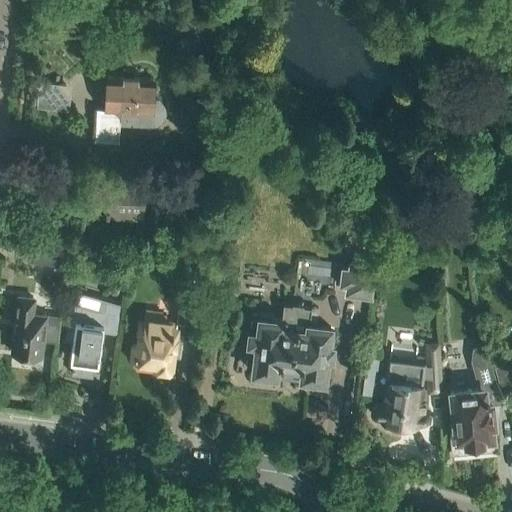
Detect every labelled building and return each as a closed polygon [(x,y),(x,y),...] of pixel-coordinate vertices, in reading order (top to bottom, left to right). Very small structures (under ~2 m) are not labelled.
[(97,107),(95,140),(119,142),(120,124),(152,125),(157,124),(162,122),(165,117),(166,112),(166,107),(163,101),(158,97),(153,97),(154,77),(108,74),(106,108),(97,107)] [(40,81),(37,106),(63,108),(65,83),(40,81)] [(93,184),(91,208),(104,209),(104,215),(140,217),(143,182),(103,179),(103,184),(93,184)] [(30,244),(28,259),(55,263),(58,247),(30,244)] [(111,253),(107,282),(121,284),(125,255),(111,253)] [(343,266),(340,284),(347,285),(346,293),(372,296),(373,284),(374,267),(375,262),(350,259),(349,267),(343,266)] [(82,276),(80,286),(102,291),(104,281),(82,276)] [(181,293),(178,321),(199,323),(203,294),(181,293)] [(21,296),(12,352),(18,353),(18,354),(19,354),(19,355),(20,355),(20,356),(21,356),(22,356),(22,357),(23,357),(24,357),(25,358),(26,358),(27,358),(28,358),(29,358),(30,358),(30,357),(31,357),(32,357),(32,356),(33,356),(34,356),(34,355),(40,356),(42,340),(58,342),(62,316),(45,314),(45,316),(33,315),(35,299),(21,296)] [(331,368),(336,335),(331,334),(332,325),(314,323),(317,308),(302,307),(302,304),(294,303),(294,305),(285,304),(283,319),(275,318),(275,314),(271,311),(265,310),(261,313),(260,316),(259,316),(258,319),(253,318),(252,330),(249,330),(248,342),(249,342),(247,357),(255,358),(253,371),(276,374),(276,372),(301,375),(301,378),(324,381),(326,368),(331,368)] [(98,363),(102,330),(118,332),(120,311),(97,309),(80,304),(70,340),(72,341),(70,359),(73,360),(72,373),(92,376),(94,362),(98,363)] [(131,359),(135,360),(157,363),(156,367),(161,368),(160,371),(168,372),(168,369),(171,369),(174,353),(179,354),(182,335),(176,334),(177,325),(172,325),(172,321),(165,320),(165,315),(158,314),(158,311),(147,310),(144,323),(143,324),(142,335),(139,335),(138,345),(133,345),(131,359)] [(441,342),(429,342),(430,390),(442,390),(441,342)] [(480,386),(451,389),(455,431),(451,432),(453,453),(497,449),(496,438),(494,439),(492,425),(495,425),(493,403),(505,400),(497,382),(486,343),(473,346),(472,359),(480,386)] [(511,360),(508,347),(493,351),(501,382),(511,378),(511,360)] [(422,411),(424,398),(421,398),(423,383),(419,383),(420,376),(407,375),(406,379),(389,377),(389,380),(388,380),(384,405),(381,405),(381,404),(379,404),(378,405),(377,405),(375,406),(374,407),(374,409),(374,410),(374,412),(375,413),(375,414),(376,415),(378,415),(383,416),(382,418),(388,419),(387,423),(390,425),(392,426),(393,427),(395,428),(397,429),(399,429),(401,429),(403,429),(407,429),(409,428),(411,427),(412,423),(416,424),(416,421),(422,422),(423,422),(424,422),(425,421),(426,420),(427,419),(427,418),(428,416),(427,415),(427,413),(426,412),(424,412),(423,411),(422,411)]
